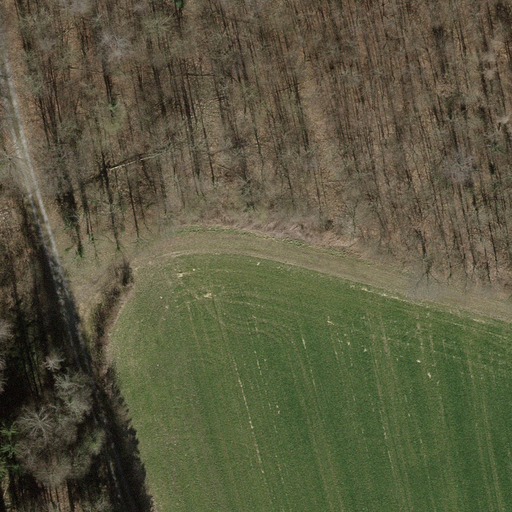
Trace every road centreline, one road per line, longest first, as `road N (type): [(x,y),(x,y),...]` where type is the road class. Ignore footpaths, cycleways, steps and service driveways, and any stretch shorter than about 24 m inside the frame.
road 1 (track): [(133,511),(10,96),(0,21)]
road 2 (track): [(80,333),(133,261),(219,237),(511,309)]
